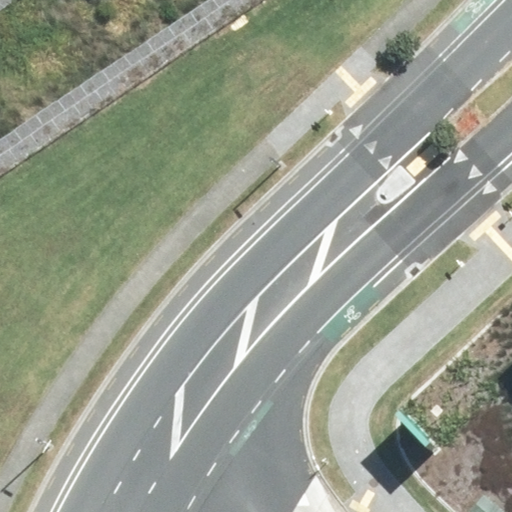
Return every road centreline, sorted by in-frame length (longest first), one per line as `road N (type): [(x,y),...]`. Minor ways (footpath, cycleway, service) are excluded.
road 1 (tertiary): [(112,431),(182,322),(511,10)]
road 2 (tertiary): [(511,130),(363,262),(264,364),(188,464)]
